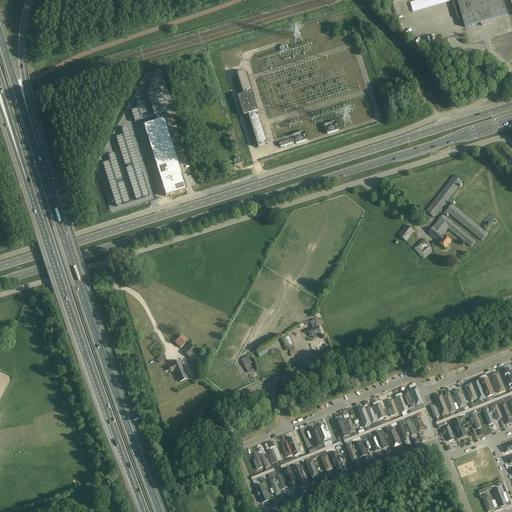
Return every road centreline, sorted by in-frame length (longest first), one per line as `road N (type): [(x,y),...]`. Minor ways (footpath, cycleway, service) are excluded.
road 1 (primary): [(0,283),(511,120)]
road 2 (unclassified): [(0,296),(496,139),(511,142)]
road 3 (primary): [(511,106),(0,266)]
road 4 (motorway): [(159,511),(34,150)]
road 5 (unclassified): [(158,208),(476,105),(511,73)]
road 6 (motorway): [(30,180),(145,511)]
road 7 (residential): [(444,457),(438,439),(263,511),(236,450),(287,427)]
road 8 (residential): [(287,427),(415,376),(423,393),(449,383)]
road 9 (unclassified): [(269,382),(427,324)]
road 10 (unclassified): [(158,208),(0,257)]
road 11 (motorway): [(34,150),(20,47),(28,0)]
